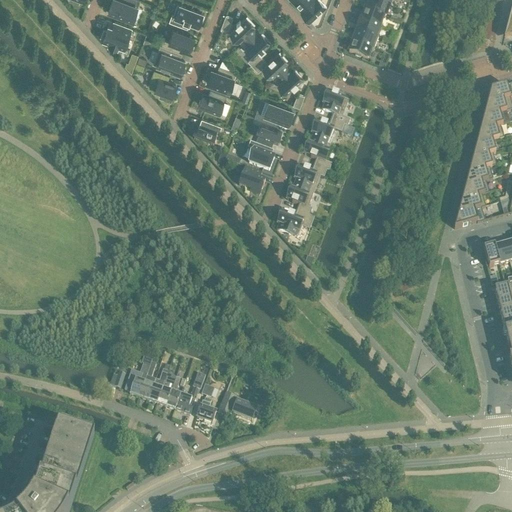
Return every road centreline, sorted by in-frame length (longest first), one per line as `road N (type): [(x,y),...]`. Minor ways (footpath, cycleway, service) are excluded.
road 1 (secondary): [(502,438),(273,452),(158,490),(125,511)]
road 2 (secondary): [(149,511),(175,495),(226,484),(504,455)]
road 3 (residential): [(500,416),(461,249),(473,236),(511,225)]
road 4 (residential): [(321,77),(397,106),(511,76)]
road 5 (residential): [(511,53),(410,84),(326,53)]
road 6 (residential): [(172,434),(137,415),(0,377)]
road 7 (residential): [(321,77),(267,216)]
road 8 (residential): [(222,0),(175,123)]
